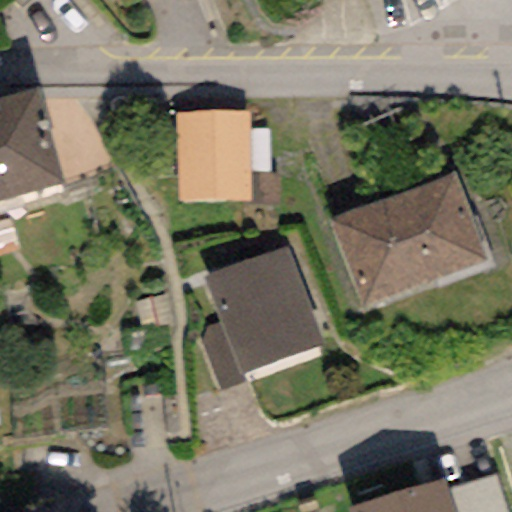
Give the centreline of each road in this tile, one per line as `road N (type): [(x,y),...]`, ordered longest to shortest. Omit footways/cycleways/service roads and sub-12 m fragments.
road 1 (tertiary): [(511,85),(0,74)]
road 2 (tertiary): [(97,511),(450,413),(511,386)]
